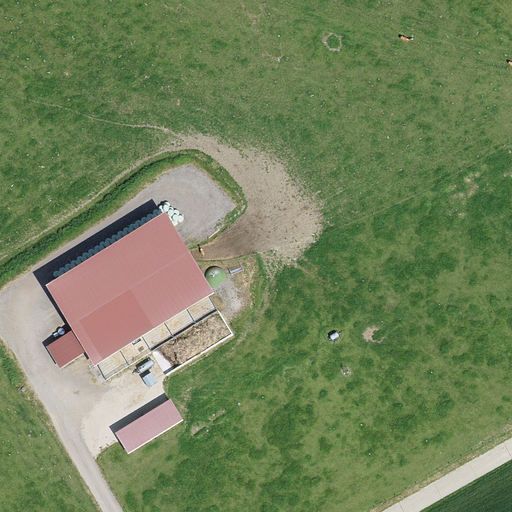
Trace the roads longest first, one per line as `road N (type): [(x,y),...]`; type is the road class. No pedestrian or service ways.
road 1 (track): [(110,511),(19,329),(44,272),(179,192),(208,223)]
road 2 (track): [(403,511),(511,449)]
